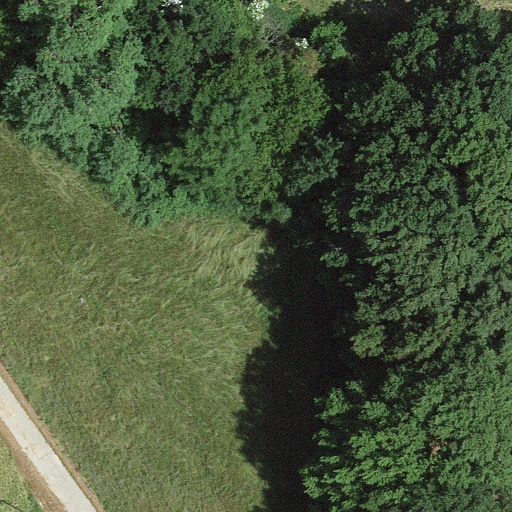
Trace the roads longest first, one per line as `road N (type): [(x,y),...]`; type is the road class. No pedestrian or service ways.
road 1 (track): [(349,0),(511,41)]
road 2 (track): [(0,392),(81,511)]
